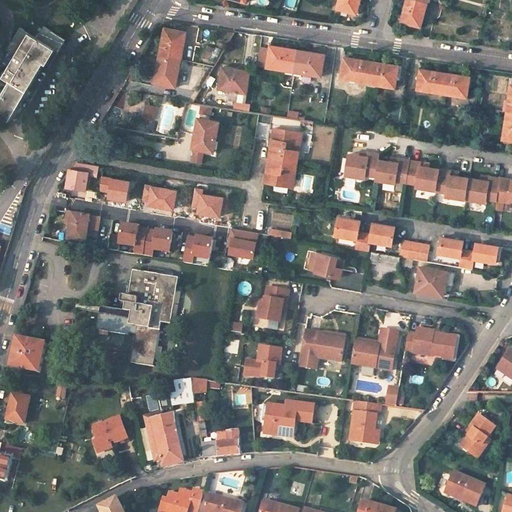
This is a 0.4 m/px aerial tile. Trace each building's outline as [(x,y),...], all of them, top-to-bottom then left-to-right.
[(338,0),(337,8),(357,14),(360,0),(338,0)] [(406,0),(404,10),(401,22),(421,27),(425,10),(423,9),(425,2),(416,0),(406,0)] [(21,24),(7,48),(16,52),(2,77),(10,82),(0,98),(0,115),(10,121),(43,63),(49,66),(64,42),(41,29),(38,33),(21,24)] [(165,28),(158,57),(179,61),(181,51),(183,51),(187,33),(176,31),(165,28)] [(283,48),(269,46),(265,68),(284,71),(284,70),(293,71),(297,50),(283,48)] [(311,52),(297,50),(293,71),(303,73),(303,74),(321,77),(325,54),(311,52)] [(158,57),(152,83),(175,88),(179,70),(177,70),(179,61),(158,57)] [(358,59),(343,57),(339,80),(358,83),(358,81),(367,83),(371,61),(358,59)] [(386,64),(371,61),(367,83),(377,84),(376,86),(395,89),(399,66),(386,64)] [(237,70),(222,67),(218,90),(231,92),(236,93),(237,91),(246,93),(250,72),(237,70)] [(433,71),(420,69),(416,89),(433,92),(434,90),(442,91),(445,73),(433,71)] [(458,75),(445,73),(442,91),(450,92),(450,95),(467,97),(470,77),(458,75)] [(246,93),(237,91),(236,93),(231,92),(230,98),(245,100),(246,93)] [(142,118),(150,119),(154,106),(146,105),(142,118)] [(511,112),(507,112),(502,139),(511,140),(511,112)] [(219,122),(198,118),(193,147),(214,152),(219,122)] [(300,132),(274,128),(264,182),(290,187),(293,168),(297,169),(300,151),(297,151),(300,132)] [(361,151),(350,149),(345,175),(365,178),(366,174),(376,176),(380,155),(380,154),(369,152),(368,157),(360,155),(361,151)] [(410,161),(410,160),(399,158),(398,163),(390,162),(391,157),(380,155),(376,176),(375,180),(395,183),(396,181),(406,183),(410,161)] [(417,188),(436,191),(440,170),(428,168),(420,167),(421,163),(410,161),(406,183),(418,184),(417,188)] [(72,169),(69,169),(69,175),(66,187),(85,190),(88,172),(72,169)] [(451,171),(440,170),(436,191),(436,192),(446,193),(446,197),(466,200),(470,179),(458,177),(450,176),(451,171)] [(481,180),(470,179),(466,200),(486,203),(487,199),(497,200),(501,179),(490,177),(489,181),(481,180)] [(511,179),(501,177),(501,179),(497,200),(510,202),(510,200),(511,200),(511,179)] [(90,218),(72,215),(68,240),(86,243),(90,218)] [(360,221),(338,218),(335,236),(356,240),(355,250),(370,252),(371,243),(392,246),(396,227),(373,223),(372,234),(358,232),(360,221)] [(174,254),(178,230),(122,222),(119,244),(136,247),(135,253),(156,256),(157,251),(174,254)] [(227,253),(258,259),(263,233),(232,227),(227,253)] [(216,258),(217,237),(188,235),(186,262),(195,263),(196,257),(216,258)] [(464,239),(442,236),(439,253),(461,257),(459,267),(473,269),(474,259),(496,262),(499,244),(477,241),(475,250),(463,248),(464,239)] [(429,246),(402,241),(400,256),(427,260),(429,246)] [(321,254),(314,253),(310,271),(317,272),(321,254)] [(339,258),(321,254),(317,272),(342,278),(344,269),(337,267),(339,258)] [(413,259),(381,254),(379,263),(398,267),(398,266),(411,268),(413,259)] [(455,273),(420,267),(416,292),(443,296),(445,285),(453,287),(455,273)] [(179,278),(131,270),(127,295),(120,293),(120,295),(174,304),(179,278)] [(288,291),(266,287),(263,304),(260,303),(257,319),(279,323),(281,312),(283,302),(286,302),(288,291)] [(174,304),(120,295),(117,309),(99,306),(95,329),(133,336),(131,353),(155,358),(161,323),(171,325),(174,304)] [(380,342),(355,338),(351,361),(392,368),(399,327),(383,324),(380,342)] [(416,334),(408,333),(405,352),(433,356),(433,355),(443,356),(447,338),(433,335),(434,333),(434,331),(417,328),(416,334)] [(319,333),(305,330),(299,366),(316,369),(318,358),(341,362),(345,340),(319,335),(319,333)] [(46,344),(17,337),(15,349),(11,366),(40,373),(46,344)] [(281,349),(259,346),(257,361),(249,360),(247,375),(273,379),(275,365),(279,365),(281,349)] [(511,352),(508,350),(498,366),(511,375),(511,352)] [(155,358),(131,353),(129,362),(153,366),(155,358)] [(511,375),(498,366),(496,369),(511,379),(511,375)] [(190,378),(174,380),(177,392),(192,390),(190,378)] [(192,378),(190,378),(192,390),(193,393),(206,392),(207,380),(192,378)] [(388,406),(406,407),(407,387),(390,385),(388,406)] [(67,387),(59,386),(58,397),(66,398),(67,387)] [(192,390),(177,392),(176,392),(170,393),(172,406),(194,403),(193,393),(192,390)] [(30,397),(11,393),(6,419),(24,423),(30,397)] [(266,420),(263,434),(285,437),(288,420),(295,421),(312,424),(315,406),(287,401),(286,407),(274,405),(272,421),(266,420)] [(380,404),(355,401),(349,442),(373,444),(374,431),(376,415),(379,416),(380,404)] [(202,402),(194,403),(198,424),(205,423),(206,422),(202,402)] [(268,404),(266,420),(272,421),(274,405),(268,404)] [(145,417),(155,456),(160,455),(151,420),(162,417),(161,413),(145,417)] [(162,417),(151,420),(160,455),(155,456),(153,456),(156,467),(158,466),(185,462),(180,443),(173,414),(162,417)] [(473,428),(470,433),(461,445),(474,455),(482,445),(485,447),(491,440),(487,437),(495,426),(479,414),(471,425),(473,428)] [(110,444),(115,443),(116,446),(128,441),(127,440),(124,424),(123,425),(121,419),(102,425),(103,429),(103,430),(95,433),(94,433),(96,442),(94,443),(98,454),(112,450),(110,444)] [(295,421),(288,420),(285,437),(292,438),(295,421)] [(205,423),(198,424),(202,444),(208,443),(205,423)] [(239,431),(217,433),(218,442),(220,457),(228,456),(242,454),(239,431)] [(208,443),(202,444),(204,458),(220,457),(218,442),(208,443)] [(0,477),(5,479),(10,458),(0,455),(0,451),(2,444),(0,443),(0,477)] [(482,445),(474,455),(477,458),(485,447),(482,445)] [(447,489),(464,498),(463,500),(476,507),(486,486),(456,471),(447,489)] [(199,511),(205,492),(195,489),(194,493),(181,489),(180,495),(171,493),(168,504),(163,502),(160,511),(199,511)] [(243,511),(245,504),(210,494),(206,510),(211,511),(243,511)] [(101,507),(101,510),(102,511),(124,511),(117,497),(103,505),(102,506),(101,507)] [(360,511),(396,511),(397,510),(364,500),(360,511)] [(300,511),(301,511),(266,501),(262,511),(300,511)]
